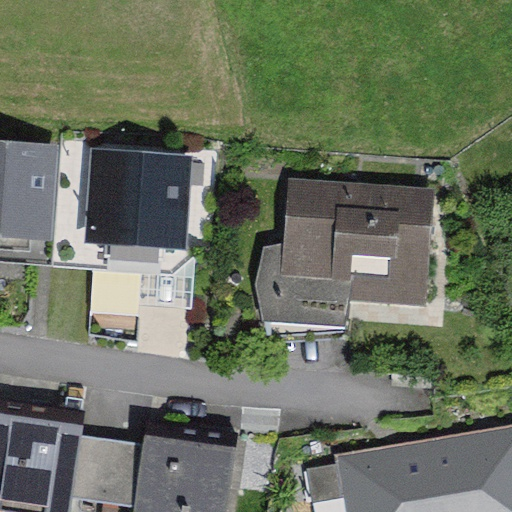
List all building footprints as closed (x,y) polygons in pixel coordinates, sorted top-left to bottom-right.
[(42,235),(47,151),(0,147),(0,252),(27,254),(28,234),(42,235)] [(176,245),(182,160),(101,155),(94,269),(144,273),(146,243),(176,245)] [(425,296),(430,208),(357,204),(358,190),(289,186),(285,248),(267,251),(260,281),(260,305),(265,305),(266,344),(347,339),(350,291),(425,296)] [(31,511),(32,508),(64,511),(68,511),(70,498),(103,503),(111,443),(79,438),(83,413),(0,401),(0,511),(31,511)] [(225,511),(237,435),(147,423),(144,447),(111,443),(103,503),(135,507),(134,511),(225,511)] [(511,511),(511,437),(311,471),(316,503),(355,496),(357,511),(511,511)]
